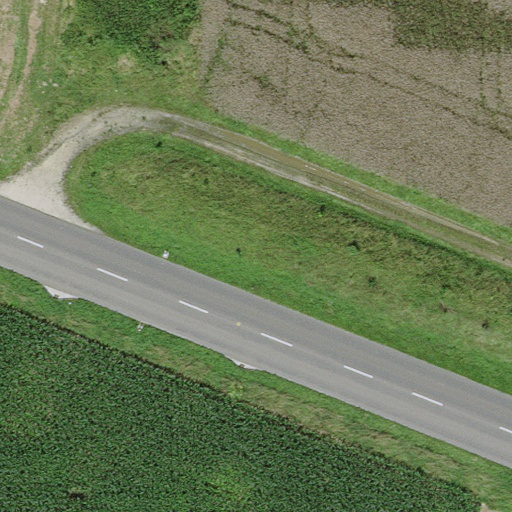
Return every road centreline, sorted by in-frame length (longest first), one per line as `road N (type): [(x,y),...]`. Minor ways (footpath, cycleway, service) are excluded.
road 1 (track): [(511,253),(168,117),(116,118),(63,153),(25,235)]
road 2 (secondary): [(511,429),(0,225)]
